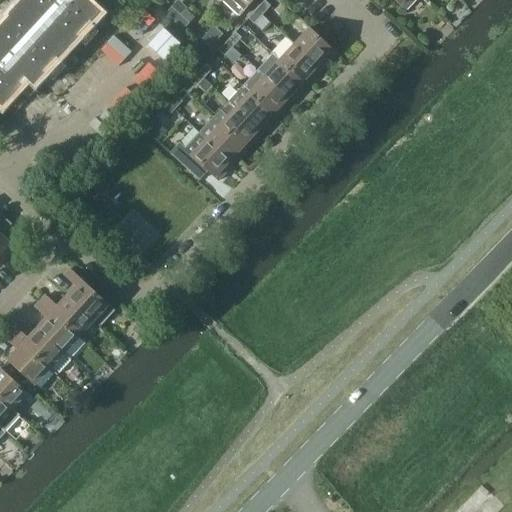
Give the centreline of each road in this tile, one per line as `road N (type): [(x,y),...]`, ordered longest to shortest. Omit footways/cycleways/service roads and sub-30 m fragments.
road 1 (residential): [(345,0),(378,32),(137,294),(64,237)]
road 2 (tertiary): [(248,511),(511,246)]
road 3 (residential): [(0,175),(45,130),(70,130),(157,41)]
